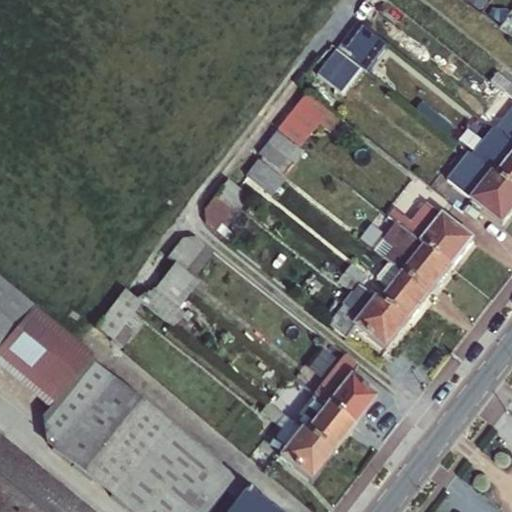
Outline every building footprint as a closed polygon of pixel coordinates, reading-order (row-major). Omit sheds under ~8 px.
[(500,30),(511,39),(511,24),(506,20),(500,30)] [(345,57),(366,74),(388,47),(358,23),(337,51),(345,57)] [(345,57),(337,51),(317,77),(347,100),(366,74),(345,57)] [(505,95),(511,101),(511,87),(497,76),(491,84),(505,95)] [(320,126),(330,134),(341,121),(308,95),(298,109),(320,126)] [(511,101),(505,95),(498,103),(511,114),(511,101)] [(287,121),(309,138),(320,126),(298,109),(287,121)] [(278,133),(300,150),(309,138),(287,121),(278,133)] [(497,179),(511,189),(511,145),(496,132),(474,160),(477,162),(489,172),(497,179)] [(283,174),(301,152),(277,134),(260,156),(283,174)] [(446,183),(502,227),(511,214),(511,189),(497,179),(489,172),(477,162),(474,160),(468,155),(446,183)] [(247,180),(271,199),(284,182),(259,163),(247,180)] [(225,227),(247,198),(226,181),(202,211),(204,224),(230,244),(235,239),(232,237),(234,234),(225,227)] [(410,193),(395,212),(412,225),(426,206),(410,193)] [(387,221),(395,227),(405,235),(417,244),(420,246),(424,249),(451,270),(473,243),(426,206),(412,225),(395,212),(387,221)] [(391,268),(429,298),(451,270),(424,249),(420,246),(417,244),(405,235),(395,227),(385,239),(398,249),(386,264),(387,264),(388,265),(391,268)] [(213,253),(195,239),(181,240),(166,259),(173,264),(164,277),(187,296),(198,282),(193,278),(182,271),(186,266),(196,274),(213,253)] [(388,265),(375,281),(390,293),(381,304),(408,326),(429,298),(391,268),(388,265)] [(196,274),(186,266),(182,271),(193,278),(196,274)] [(345,275),(362,289),(368,281),(351,267),(345,275)] [(330,328),(346,340),(354,329),(385,354),(408,326),(381,304),(362,289),(345,275),(335,289),(350,301),(330,328)] [(0,344),(30,308),(0,282),(0,344)] [(131,315),(139,303),(135,300),(123,290),(95,329),(120,351),(141,323),(131,315)] [(153,291),(135,300),(139,303),(171,329),(183,314),(177,310),(153,291)] [(90,358),(30,308),(0,344),(0,371),(47,411),(41,420),(45,446),(50,450),(107,379),(86,362),(90,358)] [(222,408),(230,400),(185,357),(172,371),(191,390),(181,400),(199,417),(215,400),(222,408)] [(357,368),(344,358),(313,396),(352,427),(375,399),(349,378),(357,368)] [(107,379),(50,450),(127,511),(270,511),(244,490),(107,379)] [(352,427),(313,396),(291,424),(330,455),(352,427)] [(267,405),(284,418),(290,409),(274,397),(267,405)] [(260,413),(282,431),(275,439),(285,447),(277,459),(307,483),(330,455),(291,424),(284,418),(267,405),(260,413)] [(0,511),(89,511),(0,438),(0,511)] [(248,459),(265,473),(274,462),(257,448),(248,459)]
